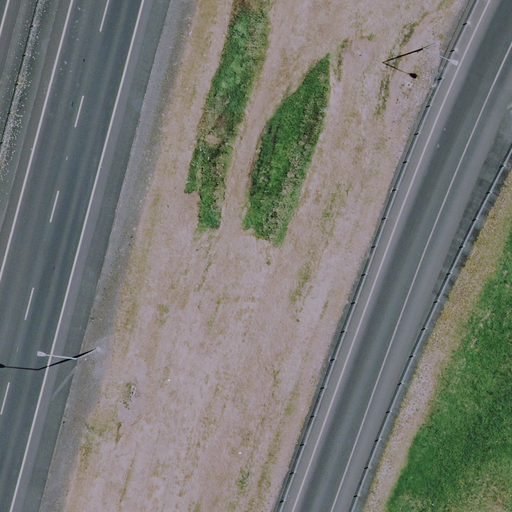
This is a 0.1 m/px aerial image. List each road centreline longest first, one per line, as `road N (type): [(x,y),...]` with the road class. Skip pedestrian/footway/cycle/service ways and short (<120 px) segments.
road 1 (motorway): [(511,2),(472,79),(314,511)]
road 2 (motorway): [(104,0),(0,407)]
